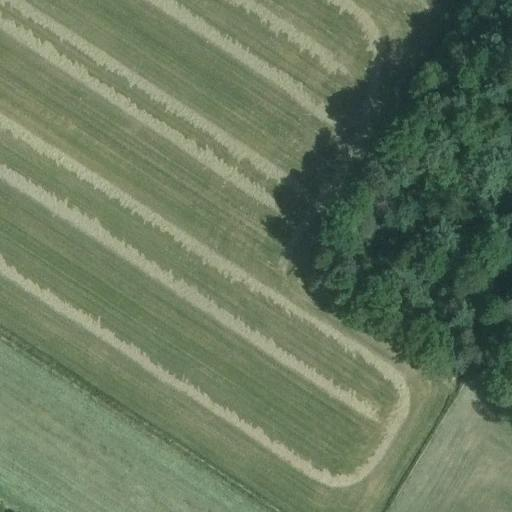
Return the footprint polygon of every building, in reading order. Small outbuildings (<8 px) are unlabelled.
[(0,0),(0,9),(9,12),(12,0),(0,0)] [(350,0),(349,0),(339,17),(355,26),(365,9),(350,0)] [(333,30),(323,48),(339,57),(349,39),(333,30)] [(280,44),(282,58),(294,57),(293,43),(280,44)] [(319,54),(309,73),(326,81),(336,62),(319,54)] [(167,80),(170,68),(156,65),(153,77),(167,80)] [(146,87),(134,104),(148,114),(160,97),(146,87)] [(47,107),(62,122),(74,109),(59,95),(47,107)] [(156,166),(169,142),(124,118),(111,142),(156,166)] [(0,147),(5,149),(9,137),(0,134),(0,147)] [(306,238),(307,218),(287,217),(286,237),(306,238)] [(0,297),(16,300),(18,283),(0,281),(0,297)] [(20,307),(34,318),(44,305),(30,294),(20,307)] [(305,316),(313,303),(299,295),(291,308),(305,316)] [(179,321),(192,331),(203,316),(189,306),(179,321)] [(67,332),(72,318),(59,314),(54,328),(67,332)] [(339,351),(356,359),(367,334),(350,327),(339,351)] [(111,340),(94,361),(111,375),(128,355),(111,340)] [(157,357),(172,364),(180,346),(165,340),(157,357)] [(144,375),(134,393),(150,401),(159,383),(144,375)] [(223,398),(215,410),(231,420),(239,408),(223,398)] [(265,445),(272,435),(254,423),(247,434),(265,445)] [(279,439),(271,450),(290,462),(297,451),(279,439)] [(421,456),(425,443),(413,439),(409,452),(421,456)]
